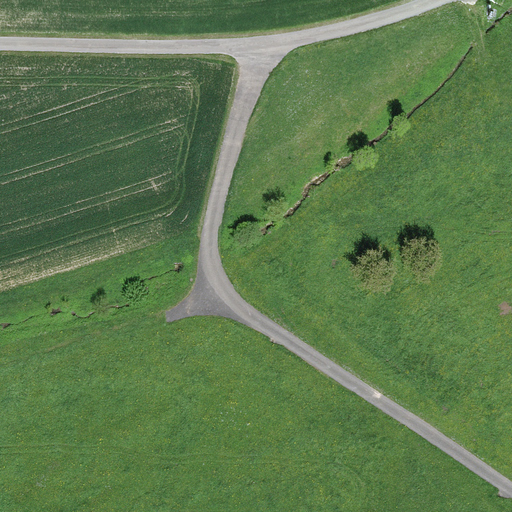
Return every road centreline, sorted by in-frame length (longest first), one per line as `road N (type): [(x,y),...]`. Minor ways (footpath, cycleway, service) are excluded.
road 1 (unclassified): [(511,490),(250,317),(216,278),(209,249),(217,197),(261,44)]
road 2 (unclassified): [(434,0),(261,44)]
